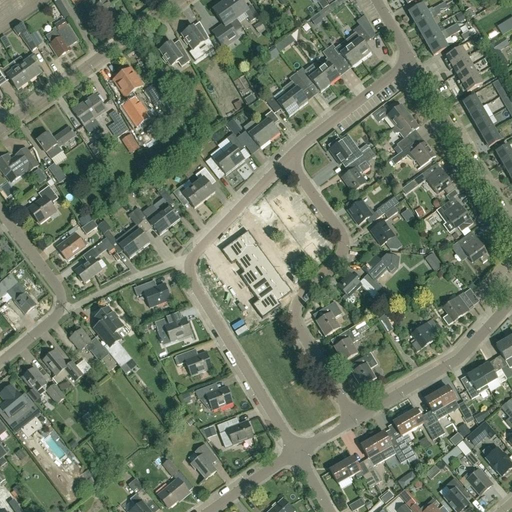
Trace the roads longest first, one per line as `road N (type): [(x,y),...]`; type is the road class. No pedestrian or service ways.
road 1 (residential): [(293,450),(189,270),(199,248),(287,160)]
road 2 (residential): [(350,417),(295,319),(342,246),(287,160)]
road 3 (tertiary): [(0,128),(181,0)]
road 4 (residential): [(511,235),(408,56)]
road 5 (residential): [(350,417),(450,363),(511,299)]
road 6 (unclassified): [(0,362),(59,310),(51,280),(0,209)]
road 7 (residential): [(287,160),(408,56)]
